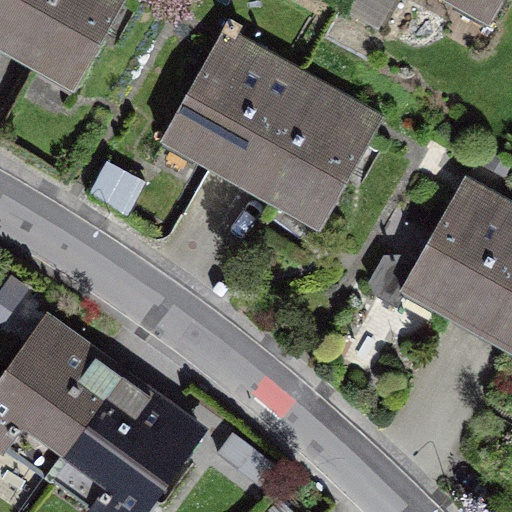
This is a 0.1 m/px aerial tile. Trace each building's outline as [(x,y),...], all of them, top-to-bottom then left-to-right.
[(20,0),(0,36),(0,37),(79,82),(125,0),(20,0)] [(0,0),(0,36),(20,0),(0,0)] [(358,0),(352,10),(378,24),(391,0),(358,0)] [(467,0),(495,16),(503,0),(467,0)] [(166,132),(245,176),(304,72),(255,45),(246,60),(216,43),(166,132)] [(245,176),(325,221),(375,132),(344,115),(352,99),(304,72),(245,176)] [(385,257),(370,282),(378,296),(397,306),(405,292),(403,291),(408,282),(485,325),(511,277),(511,203),(495,194),(486,209),(456,191),(416,261),(408,257),(385,257)] [(511,277),(485,325),(511,340),(511,277)] [(0,440),(0,444),(48,478),(121,377),(84,351),(80,349),(75,350),(71,352),(68,356),(58,348),(66,337),(44,322),(0,383),(0,418),(10,426),(0,440)] [(177,417),(169,428),(158,420),(161,416),(161,410),(160,406),(156,402),(121,377),(48,478),(94,511),(100,511),(110,498),(129,511),(141,511),(199,433),(177,417)] [(294,511),(280,498),(266,511),(294,511)]
